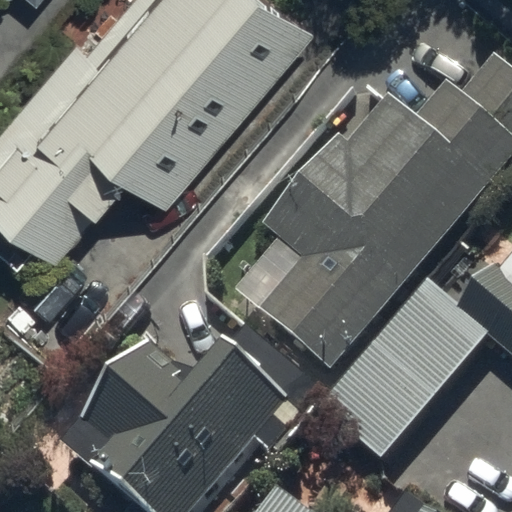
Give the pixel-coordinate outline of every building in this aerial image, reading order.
[(169,208),(315,32),(278,0),(130,0),(88,51),(74,39),(0,129),(0,250),(21,267),(39,245),(60,263),(131,177),(169,208)] [(309,274),(265,326),(338,388),(511,182),(511,76),(501,68),(466,110),(449,95),(420,131),(395,110),(354,159),(343,149),(266,241),(309,274)] [(511,276),(508,280),(503,275),(463,321),(432,293),(324,417),(385,470),(491,348),(511,366),(511,276)] [(254,341),(207,397),(153,352),(66,455),(132,511),(211,511),(259,456),(270,466),(325,402),(254,341)] [(397,511),(423,511),(406,500),(397,511)]
